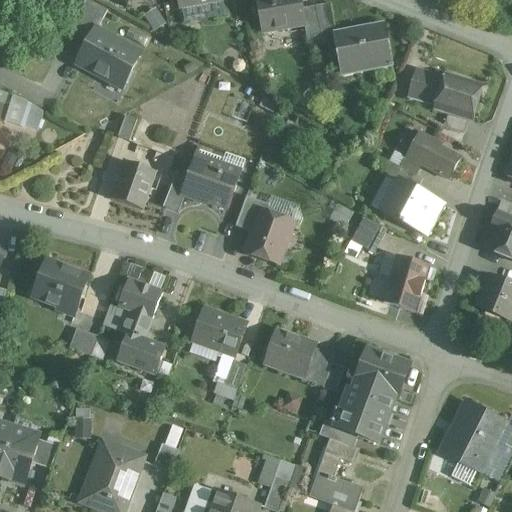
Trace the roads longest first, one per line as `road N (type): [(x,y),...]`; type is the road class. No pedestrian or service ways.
road 1 (residential): [(431,351),(134,245),(0,214)]
road 2 (residential): [(431,351),(511,98)]
road 3 (residential): [(445,356),(396,511)]
road 4 (residential): [(511,52),(384,0)]
